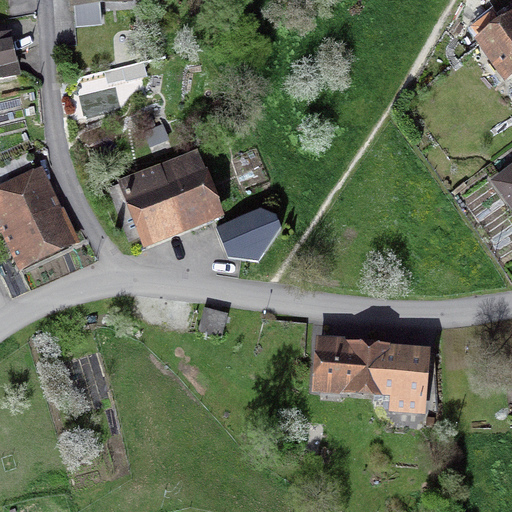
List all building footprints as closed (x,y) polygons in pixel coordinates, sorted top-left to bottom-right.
[(511,14),(506,6),(470,29),(498,76),(511,67),(511,14)] [(0,89),(21,85),(9,32),(0,33),(0,89)] [(194,158),(121,185),(142,241),(215,214),(194,158)] [(511,172),(497,184),(511,203),(511,172)] [(0,220),(19,264),(69,242),(41,179),(0,196),(0,220)] [(262,207),(217,226),(228,253),(258,256),(280,227),(274,213),(262,207)] [(423,400),(428,357),(320,346),(315,389),(423,400)] [(428,442),(381,447),(382,463),(430,458),(428,442)]
